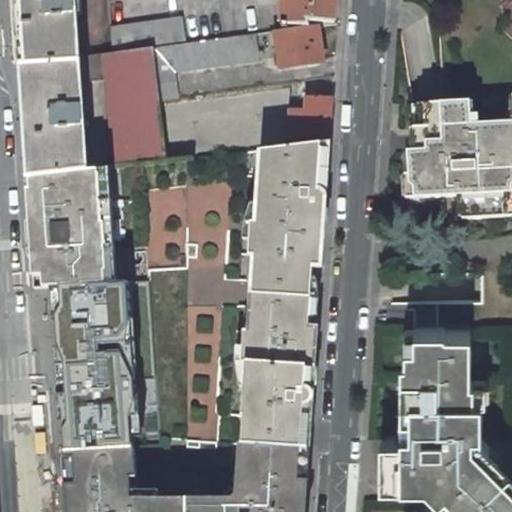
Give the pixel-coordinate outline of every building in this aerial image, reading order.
[(14,0),(19,66),(80,62),(79,57),(75,0),(14,0)] [(282,0),(281,25),(309,26),(309,21),(334,23),(335,0),(282,0)] [(182,18),(110,28),(112,54),(152,48),(185,44),(182,18)] [(323,62),(318,25),(309,26),(281,30),(274,31),(280,68),(323,62)] [(185,44),(152,48),(159,101),(178,98),(174,73),(259,61),(258,56),(263,56),(263,51),(257,51),(255,34),(185,44)] [(80,62),(19,66),(28,173),(87,172),(81,82),(104,79),(115,169),(166,163),(159,101),(152,48),(112,54),(79,57),(80,62)] [(290,136),(330,138),(332,97),(306,96),(306,112),(291,111),(290,136)] [(396,175),(397,199),(452,196),(453,218),(506,215),(505,205),(509,201),(508,170),(511,169),(511,121),(478,124),(478,115),(471,115),(470,102),(424,104),(425,115),(421,119),(421,135),(417,140),(418,147),(415,151),(407,151),(402,151),(399,151),(400,175),(396,175)] [(243,444),(301,448),(304,405),(305,404),(307,404),(308,404),(309,403),(310,402),(311,401),(312,400),(312,398),(313,397),(317,329),(309,329),(313,267),(321,267),(325,198),(325,197),(325,196),(325,195),(324,194),(324,193),(323,193),(322,192),(321,191),(320,191),(318,190),(321,151),(328,151),(329,143),(262,151),(257,222),(251,221),(249,255),(255,256),(250,331),(244,330),(242,363),(248,363),(243,444)] [(325,198),(328,151),(321,151),(318,190),(320,191),(321,191),(322,192),(323,193),(324,193),(324,194),(325,195),(325,196),(325,197),(325,198)] [(28,173),(34,289),(54,287),(79,286),(109,286),(109,285),(117,284),(109,169),(87,172),(28,173)] [(54,287),(65,453),(134,448),(134,439),(139,438),(129,283),(117,284),(109,285),(109,286),(79,286),(54,287)] [(511,511),(511,467),(499,455),(493,461),(483,451),(490,445),(481,437),(480,396),(474,396),(473,379),(471,379),(470,330),(446,331),(443,328),(414,328),(414,344),(405,344),(405,373),(401,378),(401,414),(410,414),(410,430),(401,430),(401,436),(384,436),(384,482),(426,482),(448,505),(453,499),(465,511),(511,511)] [(414,344),(414,328),(405,328),(405,344),(414,344)] [(484,379),(473,379),(474,396),(480,396),(484,396),(484,379)] [(304,405),(301,448),(309,448),(313,397),(312,398),(312,400),(311,401),(310,402),(309,403),(308,404),(307,404),(305,404),(304,405)] [(410,414),(401,414),(401,430),(410,430),(410,414)] [(232,498),(187,498),(187,511),(304,511),(307,483),(300,483),(300,475),(298,470),(299,455),(309,455),(309,448),(301,448),(243,444),(240,444),(237,495),(232,498)] [(493,461),(499,455),(490,445),(483,451),(493,461)] [(134,448),(65,453),(66,469),(74,468),(75,478),(67,478),(68,492),(69,511),(187,511),(187,498),(132,498),(131,478),(137,478),(135,448),(134,448)] [(307,483),(309,455),(299,455),(298,470),(300,475),(300,483),(307,483)] [(74,468),(66,469),(67,478),(75,478),(74,468)]
